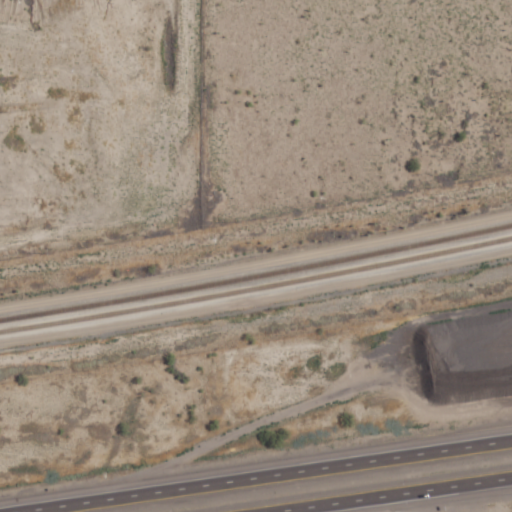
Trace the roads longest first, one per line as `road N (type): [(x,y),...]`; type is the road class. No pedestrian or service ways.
road 1 (track): [(511,254),(0,349)]
road 2 (motorway): [(511,440),(24,511)]
road 3 (motorway): [(276,511),(511,477)]
